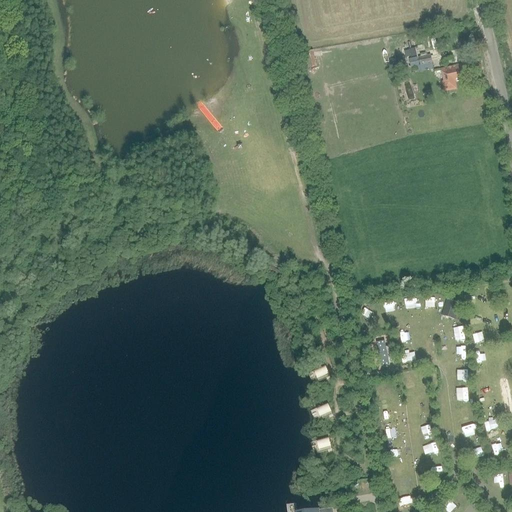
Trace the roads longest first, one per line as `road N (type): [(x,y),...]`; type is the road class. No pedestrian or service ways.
road 1 (unknown): [(338,278),(276,0)]
road 2 (unclassified): [(511,130),(482,0)]
